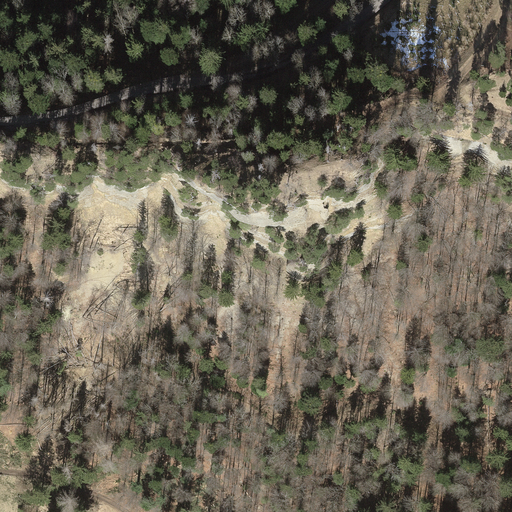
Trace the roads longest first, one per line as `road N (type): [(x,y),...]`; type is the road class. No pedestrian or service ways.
road 1 (track): [(0,286),(78,287),(129,302),(214,387),(287,428),(352,401),(402,409),(440,424),(462,457),(511,470)]
road 2 (unclassified): [(393,0),(328,45),(281,65),(136,93),(84,112),(0,121)]
road 3 (track): [(125,511),(50,477),(0,473)]
road 4 (track): [(462,511),(425,497),(363,502),(343,511)]
